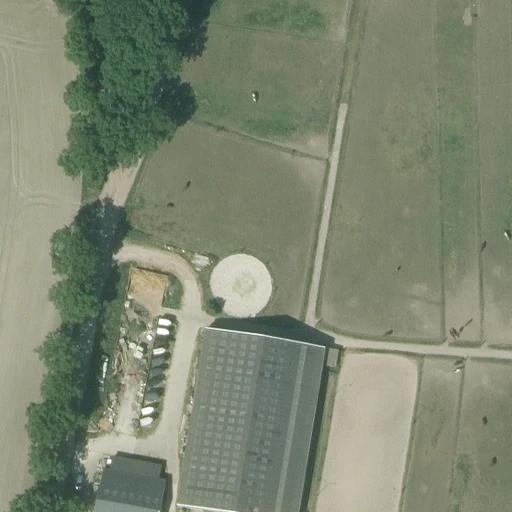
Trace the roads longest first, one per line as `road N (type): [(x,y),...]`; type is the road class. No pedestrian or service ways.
road 1 (track): [(113,204),(53,511)]
road 2 (track): [(113,204),(172,0)]
road 3 (track): [(92,0),(113,204)]
